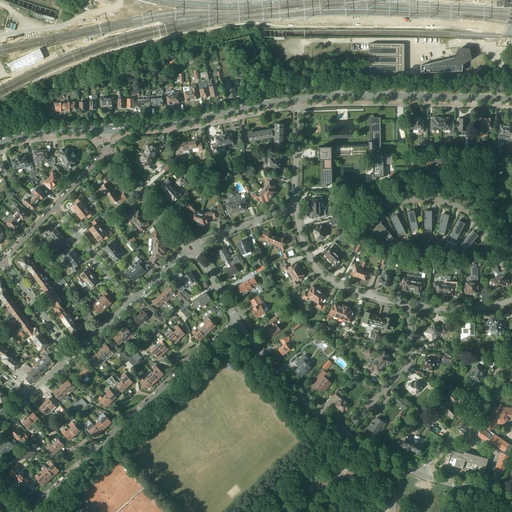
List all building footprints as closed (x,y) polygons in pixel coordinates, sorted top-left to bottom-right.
[(369,66),(369,72),(370,72),(370,77),(402,77),(402,49),(402,44),(400,44),(370,44),(370,48),(369,48),(369,51),(369,52),(369,54),(370,54),(370,57),(369,57),(369,63),(370,63),(370,66),(369,66)] [(421,73),(462,71),(463,65),(472,59),(469,48),(458,48),(454,57),(421,65),(421,73)] [(40,49),(9,64),(13,72),(14,73),(15,73),(16,73),(43,59),(44,59),(44,58),(41,53),(42,53),(40,49)] [(209,71),(205,72),(208,85),(209,84),(209,85),(209,86),(209,87),(210,91),(211,96),(218,94),(216,84),(212,84),(209,71)] [(115,80),(114,78),(109,80),(110,82),(108,83),(108,88),(116,88),(115,80)] [(232,88),(230,81),(224,83),(225,90),(228,89),(230,98),(236,96),(236,95),(238,94),(237,90),(235,90),(234,88),(232,88)] [(206,82),(199,84),(201,96),(204,96),(204,97),(205,97),(206,98),(207,97),(208,97),(208,96),(207,88),(206,82)] [(196,85),(189,86),(190,88),(192,98),(192,100),(194,99),(195,100),(197,99),(198,98),(199,98),(196,88),(196,85)] [(189,100),(192,100),(192,98),(190,88),(189,86),(187,87),(187,86),(182,87),(184,93),(185,101),(186,101),(187,101),(189,101),(189,100)] [(172,91),(172,93),(174,102),(174,103),(177,103),(178,103),(180,103),(180,102),(181,102),(183,102),(182,96),(180,97),(178,92),(175,93),(174,90),(172,91)] [(171,104),(174,103),(174,102),(172,93),(172,91),(165,92),(168,105),(169,105),(171,105),(171,104)] [(63,99),(62,98),(62,97),(58,98),(59,101),(60,101),(60,103),(55,103),(56,107),(57,107),(57,111),(59,110),(59,111),(66,111),(65,98),(63,99)] [(65,98),(66,111),(73,111),(72,110),(76,110),(76,102),(68,102),(68,97),(65,98)] [(370,116),(369,117),(370,142),(368,142),(368,145),(323,146),(323,147),(318,147),(319,150),(316,150),(316,157),(319,157),(319,160),(322,160),(322,162),(321,162),(321,187),(327,187),(327,184),(332,184),(331,156),(373,155),(373,174),(370,174),(371,181),(376,181),(376,178),(384,177),(383,171),(383,168),(383,164),(392,164),(392,163),(392,156),(392,154),(384,154),(384,151),(383,151),(381,151),(380,121),(380,117),(375,117),(374,116),(373,115),(372,115),(371,115),(370,116)] [(423,119),(421,119),(421,117),(414,117),(414,122),(413,122),(413,127),(414,127),(414,130),(418,130),(418,132),(419,132),(419,133),(422,133),(422,132),(423,132),(423,119)] [(485,128),(485,118),(478,117),(478,118),(476,118),(476,122),(478,122),(478,131),(482,131),(482,128),(485,128)] [(441,128),(441,118),(434,118),(434,120),(432,120),(432,129),(436,129),(437,128),(441,128)] [(441,118),(441,128),(445,128),(445,130),(449,130),(449,134),(454,135),(454,127),(450,127),(450,120),(449,120),(449,118),(441,118)] [(459,118),(458,131),(459,131),(458,135),(466,135),(466,131),(466,130),(469,131),(469,128),(468,128),(468,121),(466,121),(466,118),(459,118)] [(376,178),(376,181),(386,180),(386,172),(394,172),(395,173),(396,173),(397,174),(399,174),(400,174),(402,174),(403,174),(404,174),(405,174),(407,173),(408,172),(408,171),(412,171),(412,168),(408,168),(408,156),(406,157),(406,150),(398,150),(397,145),(398,145),(397,120),(380,121),(381,151),(383,151),(384,151),(384,154),(392,154),(392,156),(393,156),(393,162),(392,163),(392,164),(383,164),(383,168),(383,171),(384,177),(376,178)] [(273,137),(272,130),(252,134),(252,131),(247,132),(249,141),(273,137)] [(228,134),(223,135),(226,145),(230,144),(231,146),(232,149),(237,148),(236,144),(235,139),(232,140),(231,134),(228,134)] [(217,143),(214,144),(216,150),(219,149),(221,148),(221,146),(226,145),(223,135),(218,136),(219,136),(216,137),(217,143)] [(196,140),(188,141),(189,149),(197,148),(197,147),(198,147),(199,151),(203,151),(201,141),(196,142),(196,140)] [(189,149),(188,141),(182,143),(182,144),(176,145),(177,152),(178,152),(183,151),(183,150),(189,149)] [(148,144),(144,153),(144,154),(153,158),(157,150),(161,152),(162,149),(155,146),(154,147),(148,144)] [(68,158),(75,154),(73,150),(71,151),(70,148),(67,150),(66,147),(58,151),(63,160),(68,158)] [(47,150),(40,151),(41,158),(42,163),(49,162),(50,167),(52,165),(51,158),(51,157),(48,157),(47,150)] [(41,158),(40,151),(33,152),(35,162),(38,162),(38,164),(42,163),(41,158)] [(251,160),(251,152),(250,152),(245,153),(243,157),(242,160),(251,160)] [(152,171),(154,168),(150,166),(153,158),(144,154),(144,153),(141,159),(140,162),(145,165),(144,167),(152,171)] [(77,158),(75,154),(68,158),(63,160),(60,161),(63,166),(65,165),(68,170),(75,166),(73,163),(77,161),(76,159),(77,158)] [(28,163),(26,155),(19,158),(23,169),(31,166),(30,162),(28,163)] [(18,170),(23,169),(19,158),(18,156),(15,157),(15,158),(14,158),(14,159),(12,160),(15,169),(17,168),(18,170)] [(264,157),(263,164),(267,164),(267,163),(270,164),(270,170),(280,171),(281,166),(282,165),(282,162),(281,162),(281,157),(274,157),(274,158),(270,158),(268,158),(268,157),(264,157)] [(412,159),(412,164),(412,168),(412,171),(439,171),(439,170),(441,170),(441,159),(439,159),(412,159)] [(52,181),(56,184),(60,178),(52,171),(50,174),(51,175),(49,177),(52,181)] [(102,186),(108,195),(113,191),(109,184),(111,183),(107,175),(102,178),(105,184),(102,186)] [(266,185),(263,189),(272,196),(276,190),(274,188),(275,187),(271,183),(273,181),(273,180),(273,176),(269,176),(265,175),(265,178),(265,181),(268,183),(266,185)] [(50,189),(56,184),(52,181),(49,177),(46,181),(43,178),(39,182),(42,185),(44,183),(50,189)] [(163,190),(167,194),(173,188),(169,184),(170,183),(167,180),(164,182),(165,182),(160,186),(161,187),(162,188),(161,189),(163,191),(163,190)] [(173,188),(167,194),(166,195),(169,199),(171,201),(172,201),(173,201),(174,202),(178,198),(179,198),(181,196),(178,192),(178,187),(182,184),(179,180),(176,182),(176,183),(178,184),(176,186),(173,188)] [(36,189),(30,195),(38,202),(41,198),(42,199),(45,196),(41,193),(42,192),(39,189),(41,188),(38,185),(36,187),(35,188),(36,189)] [(253,195),(252,196),(258,200),(259,198),(263,202),(264,200),(267,202),(272,196),(263,189),(260,193),(258,195),(255,193),(253,195)] [(239,211),(236,203),(234,198),(232,198),(231,195),(235,194),(233,190),(228,192),(229,196),(228,196),(230,202),(227,203),(227,204),(226,204),(228,210),(227,210),(229,214),(234,212),(235,213),(239,211)] [(234,198),(236,203),(239,211),(240,211),(240,212),(244,211),(244,210),(247,208),(245,203),(246,203),(245,198),(243,198),(241,199),(240,195),(239,196),(238,194),(237,195),(235,190),(233,190),(235,194),(231,195),(232,198),(234,198)] [(113,191),(108,195),(114,203),(117,201),(119,204),(127,198),(123,194),(118,197),(113,191)] [(24,200),(22,202),(28,207),(29,206),(33,209),(36,206),(35,205),(38,202),(30,195),(25,201),(24,200)] [(309,201),(309,202),(310,202),(310,203),(311,203),(311,208),(320,207),(324,207),(324,200),(322,200),(322,196),(317,196),(317,199),(310,200),(309,200),(309,201)] [(83,200),(81,197),(76,201),(78,203),(73,207),(77,213),(88,205),(85,202),(83,203),(81,201),(83,200)] [(197,224),(201,213),(197,212),(197,211),(190,203),(184,208),(186,211),(189,208),(192,211),(189,220),(193,221),(193,222),(197,224)] [(90,208),(88,205),(77,213),(82,219),(84,217),(84,218),(87,216),(89,218),(95,213),(92,210),(90,212),(88,210),(90,208)] [(10,213),(13,215),(19,221),(21,218),(23,219),(26,216),(25,215),(26,214),(20,208),(20,209),(19,208),(19,209),(16,207),(10,213)] [(205,214),(201,213),(197,224),(202,225),(202,224),(206,225),(209,216),(213,215),(214,219),(218,218),(214,207),(212,208),(211,210),(212,212),(205,214)] [(311,210),(311,217),(311,218),(312,218),(312,219),(313,219),(314,218),(314,217),(321,216),(325,216),(324,210),(326,210),(326,207),(324,207),(320,207),(311,208),(311,210)] [(129,211),(124,216),(127,219),(130,217),(132,220),(130,222),(133,225),(135,223),(142,217),(143,217),(144,217),(138,210),(137,211),(137,210),(132,214),(129,211)] [(417,225),(421,225),(419,217),(416,218),(414,212),(407,214),(412,234),(419,233),(417,225)] [(435,226),(435,218),(432,218),(432,212),(425,212),(425,234),(432,234),(432,226),(435,226)] [(19,221),(13,215),(10,218),(7,216),(4,219),(7,222),(6,222),(7,223),(6,224),(10,227),(11,225),(15,229),(18,225),(16,224),(19,221)] [(449,231),(451,223),(447,223),(449,216),(442,215),(437,236),(444,237),(446,230),(449,231)] [(400,238),(407,235),(403,228),(406,227),(403,220),(400,221),(397,216),(391,219),(400,238)] [(142,217),(135,223),(137,225),(135,227),(140,233),(145,228),(146,228),(150,225),(148,223),(143,217),(142,217)] [(100,222),(98,218),(93,223),(95,225),(90,229),(94,235),(101,229),(105,226),(103,223),(101,224),(99,222),(100,222)] [(461,239),(464,232),(461,230),(464,225),(458,221),(448,241),(455,244),(458,237),(461,239)] [(317,228),(314,229),(317,241),(322,239),(321,238),(325,237),(323,231),(327,230),(325,224),(322,225),(316,227),(317,228)] [(390,244),(395,240),(390,234),(393,232),(388,226),(385,228),(381,224),(376,228),(390,244)] [(105,227),(105,226),(101,229),(94,235),(99,241),(104,237),(106,240),(113,234),(110,231),(109,232),(105,227)] [(51,242),(54,240),(61,235),(56,229),(54,231),(52,228),(47,232),(50,237),(47,239),(50,243),(51,242)] [(152,243),(152,247),(165,248),(165,243),(163,243),(163,239),(161,239),(157,234),(158,233),(156,230),(151,234),(154,239),(154,243),(152,243)] [(264,234),(261,236),(262,240),(262,241),(266,239),(273,243),(276,237),(271,235),(269,231),(268,231),(264,232),(264,233),(263,233),(264,234)] [(474,241),(478,236),(472,232),(458,248),(464,253),(469,247),(471,249),(476,243),(474,241)] [(61,235),(54,240),(51,242),(55,248),(58,246),(60,249),(64,245),(62,242),(65,240),(63,238),(64,237),(62,235),(61,235)] [(129,240),(133,245),(137,241),(133,237),(129,240)] [(276,237),(273,243),(280,246),(282,251),(286,250),(284,245),(290,243),(288,239),(286,240),(285,238),(284,238),(280,239),(276,237)] [(252,247),(250,241),(247,242),(246,240),(244,241),(243,241),(238,243),(242,254),(247,253),(246,252),(250,250),(249,248),(252,247)] [(115,250),(116,249),(114,246),(116,244),(114,241),(112,243),(111,243),(104,248),(109,254),(115,250)] [(333,245),(328,250),(327,249),(323,252),(324,254),(325,255),(324,255),(326,257),(326,258),(329,261),(337,253),(334,250),(336,248),(333,245)] [(119,247),(116,249),(115,250),(109,254),(114,261),(121,255),(124,253),(119,247)] [(165,248),(152,247),(152,251),(154,251),(153,255),(149,259),(153,264),(156,261),(155,260),(160,255),(162,255),(162,252),(164,252),(165,248)] [(224,248),(218,251),(223,260),(224,259),(225,262),(231,259),(234,257),(233,256),(230,258),(228,254),(232,252),(230,249),(226,251),(224,248)] [(64,261),(67,265),(78,256),(73,250),(68,254),(66,252),(64,253),(62,252),(58,255),(62,260),(63,259),(64,261)] [(340,256),(337,253),(329,261),(332,264),(332,263),(335,266),(335,265),(336,266),(336,265),(338,267),(341,264),(340,262),(343,258),(345,256),(342,254),(340,256)] [(31,264),(30,264),(27,259),(27,257),(29,256),(28,254),(25,256),(24,257),(24,258),(24,259),(21,261),(20,261),(19,260),(19,261),(18,261),(18,262),(18,263),(19,263),(20,263),(24,268),(27,267),(31,264)] [(78,256),(67,265),(70,268),(72,266),(74,268),(72,269),(74,272),(79,269),(77,266),(82,262),(78,256)] [(231,259),(225,262),(229,268),(226,270),(230,276),(238,271),(234,265),(241,261),(237,256),(233,259),(234,260),(232,261),(231,259)] [(131,266),(140,276),(146,271),(142,267),(144,264),(139,259),(136,261),(139,264),(137,265),(134,263),(131,266)] [(351,274),(360,277),(362,271),(362,270),(363,267),(360,266),(362,261),(361,261),(360,265),(355,263),(351,274)] [(27,267),(31,273),(37,269),(33,262),(30,264),(31,264),(27,267)] [(287,273),(289,277),(300,270),(296,264),(294,265),(293,264),(289,267),(287,264),(282,267),(284,271),(286,270),(288,272),(287,273)] [(477,268),(476,268),(476,264),(472,264),(472,267),(473,267),(473,268),(472,268),(472,277),(471,277),(471,282),(464,283),(465,288),(468,288),(468,293),(478,293),(477,283),(478,283),(477,268)] [(135,281),(140,276),(131,266),(128,269),(130,271),(129,273),(127,270),(123,274),(128,279),(131,276),(135,281)] [(506,274),(505,270),(499,273),(497,266),(493,268),(494,271),(493,271),(494,273),(496,272),(502,287),(510,283),(506,274)] [(37,269),(31,273),(36,279),(42,275),(37,269)] [(81,280),(83,283),(86,281),(93,276),(88,269),(81,275),(78,277),(81,280)] [(300,270),(289,277),(291,280),(292,280),(294,282),(292,284),(294,287),(299,284),(298,280),(302,278),(301,277),(304,276),(300,270)] [(368,272),(362,270),(362,271),(360,277),(368,280),(369,276),(371,277),(372,274),(368,272)] [(190,284),(190,285),(196,281),(191,272),(184,276),(185,277),(181,279),(180,278),(177,280),(180,285),(177,287),(181,292),(187,299),(191,296),(182,290),(183,289),(183,290),(187,287),(186,287),(190,284)] [(382,283),(382,285),(390,287),(391,282),(390,281),(390,278),(392,278),(393,274),(384,272),(383,275),(381,274),(380,278),(379,282),(382,283)] [(496,272),(494,273),(496,278),(488,281),(489,285),(492,284),(494,290),(502,287),(496,272)] [(411,290),(412,290),(414,275),(412,275),(408,274),(407,279),(402,278),(401,282),(404,282),(404,284),(403,283),(403,286),(404,286),(403,290),(407,291),(408,289),(409,289),(409,290),(410,290),(411,290)] [(47,281),(42,275),(36,279),(41,286),(47,281)] [(414,275),(412,290),(413,290),(414,291),(414,290),(416,290),(415,292),(420,293),(420,289),(421,290),(422,287),(421,287),(422,286),(423,282),(419,281),(420,276),(416,276),(414,275)] [(93,276),(86,281),(83,283),(85,286),(88,290),(98,282),(93,276)] [(434,283),(434,287),(434,292),(436,293),(435,295),(440,295),(440,293),(444,293),(445,277),(445,276),(442,276),(442,280),(439,279),(438,283),(434,283)] [(445,277),(444,293),(448,293),(448,295),(452,295),(452,293),(454,294),(454,289),(455,284),(449,284),(449,278),(445,277)] [(254,278),(248,281),(248,280),(237,286),(242,294),(246,291),(246,292),(250,290),(250,289),(252,288),(257,284),(254,278)] [(52,288),(47,281),(41,286),(46,292),(52,288)] [(53,287),(52,288),(46,292),(50,299),(57,294),(54,291),(57,288),(55,285),(53,287)] [(309,297),(314,300),(320,291),(312,286),(307,294),(305,292),(302,296),(307,300),(309,297)] [(162,294),(166,299),(168,300),(173,296),(175,296),(175,294),(176,293),(174,292),(170,287),(162,294)] [(3,301),(9,297),(4,291),(2,293),(1,293),(0,293),(0,298),(1,298),(3,301)] [(100,295),(97,298),(106,308),(111,303),(107,298),(109,296),(105,291),(102,294),(104,296),(102,298),(100,295)] [(316,306),(321,309),(324,304),(321,303),(326,295),(320,291),(314,300),(318,303),(316,306)] [(187,299),(181,292),(178,294),(184,302),(187,299)] [(211,300),(208,296),(209,295),(208,293),(207,293),(193,302),(195,305),(200,302),(202,306),(206,304),(205,304),(211,300)] [(57,294),(50,299),(55,305),(61,300),(57,294)] [(167,301),(168,300),(166,299),(162,294),(153,302),(158,307),(163,302),(166,306),(170,303),(167,301)] [(3,301),(8,308),(14,303),(9,297),(3,301)] [(92,303),(90,305),(93,310),(96,308),(100,313),(106,308),(97,298),(94,301),(96,303),(94,305),(92,303)] [(254,310),(252,311),(257,318),(265,313),(263,309),(265,307),(263,304),(262,304),(259,299),(253,303),(255,306),(254,307),(253,308),(254,310)] [(8,308),(13,314),(19,310),(14,303),(8,308)] [(53,308),(58,314),(64,310),(59,303),(53,308)] [(343,306),(342,306),(339,305),(338,306),(335,305),(334,308),(332,307),(329,315),(326,317),(327,318),(326,319),(328,321),(329,320),(330,321),(331,320),(333,316),(338,318),(343,306)] [(343,306),(338,318),(350,322),(352,316),(351,316),(353,312),(349,310),(350,308),(343,305),(342,306),(343,306)] [(149,317),(149,316),(147,315),(150,312),(146,308),(137,317),(134,320),(139,326),(140,325),(141,325),(142,324),(142,323),(149,317)] [(275,313),(277,317),(284,312),(281,309),(275,313)] [(12,324),(14,323),(16,321),(17,320),(23,316),(19,310),(13,314),(15,317),(14,317),(13,318),(12,319),(12,320),(13,321),(13,322),(11,323),(12,324)] [(64,310),(58,314),(63,321),(69,316),(70,316),(72,314),(69,311),(66,313),(64,310)] [(377,325),(379,317),(371,315),(372,314),(370,314),(371,312),(367,311),(366,312),(365,312),(364,317),(365,317),(364,322),(364,323),(367,324),(368,323),(371,324),(371,323),(374,324),(377,325)] [(23,316),(17,320),(20,323),(22,327),(28,322),(24,316),(23,316)] [(70,316),(69,316),(63,321),(68,327),(74,323),(74,322),(80,319),(78,316),(73,319),(73,318),(72,319),(70,316)] [(164,322),(159,316),(156,319),(158,322),(161,325),(164,322)] [(203,322),(211,331),(216,326),(208,317),(203,322)] [(276,324),(275,322),(278,320),(276,317),(270,321),(272,324),(274,326),(273,326),(266,331),(268,335),(271,334),(272,336),(281,330),(276,324)] [(392,329),(394,323),(392,323),(393,319),(392,319),(393,318),(388,317),(388,318),(387,318),(387,319),(379,317),(377,325),(376,328),(376,331),(378,332),(378,329),(382,330),(383,327),(386,328),(386,329),(389,330),(389,329),(392,329)] [(488,331),(492,335),(494,333),(497,337),(505,329),(498,321),(494,317),(492,319),(491,318),(486,323),(487,324),(485,325),(489,329),(490,330),(488,331)] [(465,328),(462,328),(462,334),(470,334),(470,335),(475,335),(474,323),(470,323),(470,321),(465,321),(465,328)] [(33,329),(28,322),(22,327),(27,333),(33,329)] [(205,336),(211,331),(203,322),(200,325),(202,327),(199,330),(205,336)] [(74,323),(68,327),(72,333),(71,333),(71,334),(71,335),(72,335),(73,335),(74,335),(74,334),(74,333),(77,330),(78,330),(78,331),(79,331),(79,330),(80,330),(83,328),(81,326),(79,328),(78,327),(74,323)] [(430,328),(437,336),(441,333),(442,335),(447,331),(446,330),(449,327),(447,325),(444,328),(441,330),(435,323),(430,328)] [(176,330),(173,332),(180,339),(185,334),(177,325),(176,326),(175,324),(173,326),(176,330)] [(126,327),(120,333),(128,342),(129,342),(128,340),(133,335),(131,333),(133,331),(128,326),(126,328),(126,327)] [(33,339),(40,334),(36,328),(29,333),(31,337),(29,338),(29,339),(30,340),(29,341),(29,342),(33,339)] [(437,336),(430,328),(424,333),(430,340),(427,342),(430,345),(431,345),(432,347),(434,345),(433,343),(435,342),(433,340),(437,336)] [(171,330),(169,333),(166,335),(174,344),(180,339),(173,332),(171,330)] [(205,336),(199,330),(197,332),(195,330),(192,332),(200,341),(205,336)] [(128,343),(128,342),(120,333),(114,338),(117,341),(114,343),(118,347),(120,347),(120,344),(123,341),(125,343),(127,342),(128,343)] [(44,339),(40,334),(33,339),(29,342),(30,343),(31,343),(32,344),(33,343),(33,342),(35,341),(37,344),(44,339)] [(290,349),(288,347),(290,346),(288,343),(290,342),(289,340),(290,339),(288,336),(287,338),(286,337),(281,341),(284,345),(278,349),(283,355),(290,349)] [(317,345),(323,339),(320,336),(314,342),(317,345)] [(44,339),(37,344),(41,350),(48,344),(44,339)] [(155,346),(157,347),(163,354),(169,349),(161,340),(158,343),(155,346)] [(102,349),(101,350),(107,355),(109,358),(115,352),(108,344),(107,346),(106,345),(104,347),(103,347),(102,348),(102,349)] [(327,356),(334,349),(329,345),(323,351),(327,356)] [(4,349),(1,346),(0,348),(0,354),(3,357),(10,348),(8,346),(7,348),(6,349),(5,348),(4,349)] [(158,359),(163,354),(157,347),(155,346),(150,350),(158,359)] [(42,354),(44,356),(40,360),(48,368),(54,362),(48,355),(49,354),(49,353),(50,352),(48,349),(42,354)] [(99,352),(97,354),(106,364),(107,365),(109,363),(108,362),(104,358),(107,355),(101,350),(100,350),(99,351),(99,352)] [(381,354),(376,359),(383,366),(386,363),(387,364),(390,361),(389,360),(391,358),(384,351),(383,352),(382,351),(379,353),(381,354)] [(12,360),(12,359),(12,358),(15,354),(14,353),(10,357),(7,354),(2,360),(8,365),(12,360)] [(107,365),(106,364),(97,354),(95,356),(94,356),(92,357),(93,358),(92,358),(94,361),(93,362),(96,365),(100,361),(104,365),(105,367),(107,365)] [(310,367),(305,361),(308,358),(305,355),(296,364),(299,367),(295,371),(301,377),(310,367)] [(433,371),(434,365),(438,366),(439,359),(431,357),(431,360),(426,359),(425,363),(423,363),(422,367),(424,367),(424,369),(433,371)] [(12,360),(8,365),(15,370),(19,364),(19,365),(20,365),(20,364),(24,362),(25,361),(23,359),(22,359),(18,361),(16,361),(12,359),(12,360)] [(31,361),(34,365),(42,373),(48,368),(40,360),(37,363),(35,360),(34,359),(31,361)] [(321,366),(326,370),(332,364),(328,359),(321,366)] [(383,366),(376,359),(371,364),(370,363),(367,366),(368,367),(375,374),(377,372),(378,374),(381,370),(380,369),(383,366)] [(477,365),(469,378),(474,381),(471,385),(475,387),(479,381),(482,377),(481,376),(485,370),(481,368),(484,363),(487,365),(488,362),(484,359),(481,359),(480,361),(477,365)] [(29,367),(24,372),(26,374),(27,373),(28,374),(29,372),(31,374),(26,379),(31,384),(36,380),(36,379),(42,373),(34,365),(31,361),(27,365),(29,367)] [(86,381),(89,378),(87,376),(92,372),(85,364),(82,367),(84,369),(79,374),(84,380),(84,379),(86,381)] [(152,373),(158,379),(164,374),(156,365),(153,368),(155,370),(152,373)] [(318,385),(316,388),(319,391),(321,388),(324,390),(325,390),(331,384),(330,384),(331,383),(325,377),(327,374),(324,371),(317,378),(320,380),(317,384),(318,385)] [(121,381),(127,387),(133,382),(125,373),(122,376),(124,378),(121,381)] [(147,378),(153,384),(158,379),(152,373),(147,378)] [(122,392),(127,387),(121,381),(119,383),(117,381),(116,382),(114,380),(114,379),(113,379),(113,378),(112,377),(111,377),(109,380),(108,379),(106,381),(113,388),(115,386),(114,386),(114,385),(115,384),(122,392)] [(153,384),(147,378),(144,380),(142,378),(139,381),(147,389),(153,384)] [(64,385),(63,385),(69,391),(70,393),(75,388),(74,388),(78,384),(74,379),(70,383),(68,381),(66,383),(65,382),(64,384),(64,385)] [(414,382),(412,384),(411,383),(408,386),(410,388),(409,390),(411,393),(413,391),(416,394),(424,385),(418,380),(415,384),(414,382)] [(427,386),(436,391),(438,388),(430,383),(427,386)] [(61,387),(59,389),(68,399),(70,397),(67,395),(66,393),(69,391),(63,385),(62,385),(61,386),(61,387)] [(65,401),(68,399),(59,389),(57,391),(56,391),(55,392),(54,393),(61,401),(64,399),(65,401)] [(108,399),(111,402),(117,397),(109,389),(106,391),(108,393),(105,396),(108,399)] [(338,390),(333,396),(338,400),(336,402),(337,402),(335,405),(342,412),(345,408),(346,409),(350,405),(347,403),(347,402),(345,401),(346,400),(339,394),(341,392),(338,390)] [(448,406),(444,410),(452,418),(458,412),(451,405),(454,402),(455,402),(459,399),(451,390),(447,394),(450,398),(445,403),(448,406)] [(106,407),(111,402),(108,399),(105,396),(103,398),(101,396),(98,399),(106,407)] [(408,403),(397,397),(395,401),(400,404),(399,406),(405,409),(408,403)] [(44,403),(50,410),(52,412),(57,407),(55,405),(49,398),(44,403)] [(52,412),(50,410),(44,403),(39,407),(47,416),(50,413),(52,412)] [(483,420),(475,432),(478,433),(478,434),(479,436),(479,437),(484,440),(487,440),(487,439),(489,441),(488,441),(489,441),(504,451),(503,453),(501,452),(501,453),(494,469),(494,470),(498,471),(495,478),(494,478),(503,482),(508,468),(505,467),(510,456),(511,448),(511,445),(509,444),(494,434),(494,433),(491,432),(498,423),(502,424),(505,422),(508,418),(511,418),(511,408),(502,407),(501,405),(491,409),(492,412),(485,422),(483,420)] [(33,413),(28,418),(33,423),(35,425),(37,423),(37,422),(36,421),(38,418),(33,413)] [(100,421),(106,427),(112,422),(103,413),(98,418),(100,421)] [(427,418),(425,419),(431,424),(432,424),(436,419),(430,415),(427,418)] [(35,425),(33,423),(28,418),(23,422),(30,429),(35,425)] [(376,433),(378,429),(381,431),(386,424),(376,418),(372,425),(371,424),(368,428),(376,433)] [(94,426),(101,432),(106,427),(100,421),(94,426)] [(72,426),(69,429),(75,435),(81,430),(73,422),(70,425),(72,426)] [(101,432),(94,426),(92,423),(86,428),(95,438),(101,432)] [(23,434),(18,428),(12,433),(18,440),(21,437),(24,440),(26,438),(27,439),(29,437),(25,432),(23,434)] [(75,435),(69,429),(67,432),(65,430),(62,432),(70,441),(75,435)] [(419,438),(420,437),(419,437),(415,435),(413,440),(411,439),(411,438),(407,436),(406,438),(404,443),(403,443),(400,447),(410,451),(416,438),(417,437),(418,437),(419,438)] [(56,441),(53,444),(59,451),(65,445),(57,437),(54,439),(56,441)] [(413,453),(414,451),(418,453),(422,446),(423,447),(424,444),(419,442),(420,439),(420,438),(420,437),(419,438),(418,437),(417,437),(416,438),(410,451),(413,453)] [(6,454),(14,446),(7,439),(4,442),(5,442),(3,444),(3,443),(0,445),(0,450),(1,451),(2,450),(6,454)] [(59,451),(53,444),(50,447),(48,445),(46,447),(54,456),(59,451)] [(23,451),(19,447),(17,445),(14,447),(16,449),(20,454),(23,451)] [(463,466),(484,472),(488,459),(467,453),(466,455),(453,451),(451,457),(450,456),(447,465),(463,469),(463,466)] [(45,467),(48,469),(54,476),(60,471),(52,462),(49,465),(51,467),(48,469),(46,467),(45,467)] [(14,478),(20,472),(18,469),(20,468),(17,464),(9,472),(14,478)] [(49,481),(54,476),(48,469),(45,467),(40,472),(42,474),(49,481)] [(20,472),(14,478),(18,483),(25,477),(20,472)] [(40,477),(38,475),(35,477),(43,486),(49,481),(42,474),(40,477)] [(25,477),(18,483),(24,489),(32,482),(29,479),(28,480),(25,477)]
